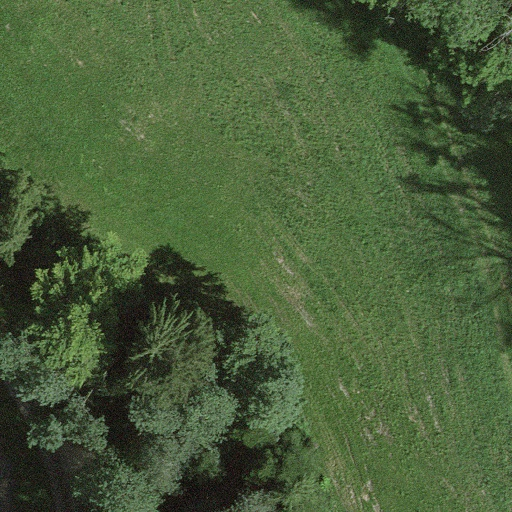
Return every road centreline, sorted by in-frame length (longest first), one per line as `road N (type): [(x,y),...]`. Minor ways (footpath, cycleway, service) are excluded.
road 1 (track): [(384,0),(433,97),(511,340)]
road 2 (track): [(63,511),(57,463),(36,409),(0,363)]
